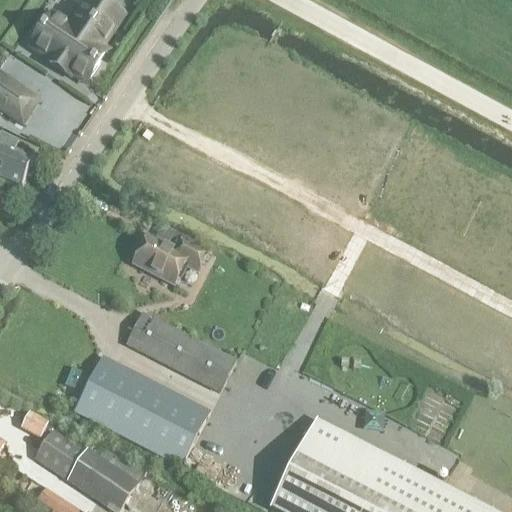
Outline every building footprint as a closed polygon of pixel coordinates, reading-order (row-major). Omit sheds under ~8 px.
[(71,76),(86,86),(107,54),(102,50),(123,19),(95,0),(91,0),(72,29),(54,18),(32,50),(50,61),(49,63),(70,78),(71,76)] [(40,103),(1,76),(0,77),(0,112),(23,128),(40,103)] [(0,139),(0,200),(1,197),(0,196),(0,193),(4,183),(22,191),(35,161),(15,153),(20,143),(2,135),(0,139)] [(140,268),(178,288),(188,269),(200,277),(211,257),(187,244),(182,255),(154,240),(140,268)] [(153,324),(146,320),(143,318),(127,349),(221,396),(236,366),(153,324)] [(183,472),(209,416),(103,361),(76,416),(183,472)] [(31,417),(23,431),(40,441),(48,427),(31,417)] [(488,511),(317,423),(272,511),(488,511)] [(53,435),(35,462),(109,511),(123,511),(139,489),(88,455),(86,457),(53,435)] [(54,511),(78,511),(62,501),(54,511)]
